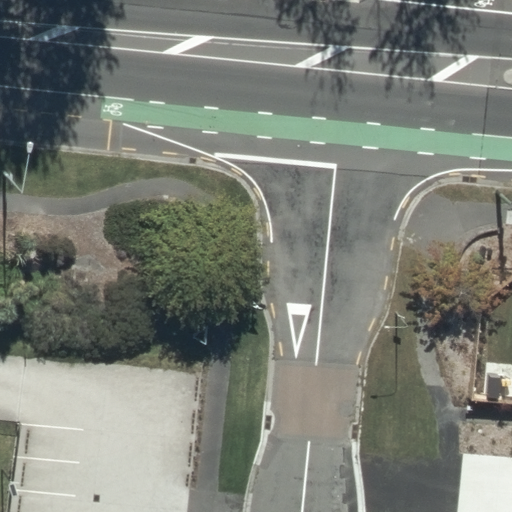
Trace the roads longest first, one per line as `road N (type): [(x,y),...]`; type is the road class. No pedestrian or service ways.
road 1 (residential): [(339,58),(301,511)]
road 2 (tertiary): [(0,27),(339,58)]
road 3 (tertiary): [(339,58),(511,74)]
